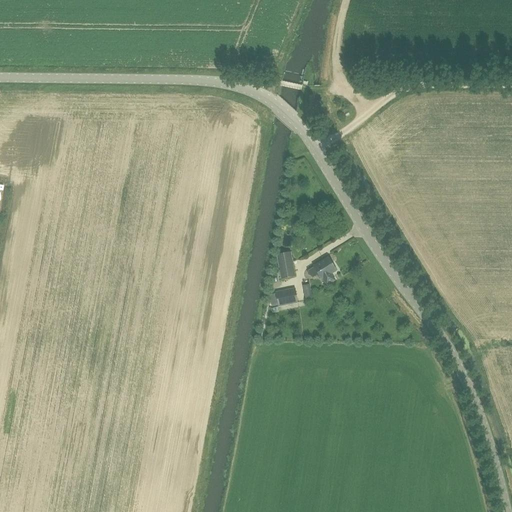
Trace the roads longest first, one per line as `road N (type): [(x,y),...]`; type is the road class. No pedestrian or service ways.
road 1 (tertiary): [(506,511),(452,351),(295,122),(263,96),(218,82),(0,77)]
road 2 (track): [(365,115),(414,85),(511,85)]
